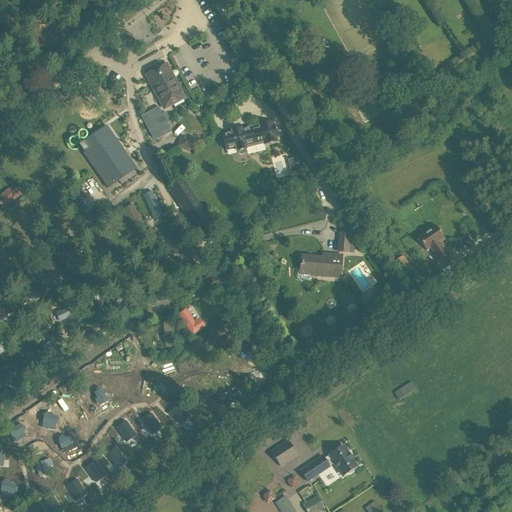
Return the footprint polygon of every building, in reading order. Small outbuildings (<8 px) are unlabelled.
[(46,26),(33,27),(33,32),(35,32),(36,44),(45,43),(44,34),(47,34),(55,34),(55,26),(46,26)] [(164,109),(184,98),(166,65),(146,75),(164,109)] [(272,125),(272,122),(259,126),(260,129),(251,131),(250,128),(241,130),(240,129),(231,131),(231,133),(222,135),(226,151),(235,148),(236,152),(237,151),(237,153),(239,154),(241,155),(243,154),(244,153),(245,151),(245,150),(246,149),(244,144),(262,139),(264,145),(277,141),(276,138),(273,125),(272,125)] [(106,126),(78,146),(108,188),(136,168),(106,126)] [(189,153),(194,141),(181,136),(177,148),(189,153)] [(298,165),(290,167),(291,173),(299,171),(298,165)] [(198,231),(210,222),(183,182),(171,190),(198,231)] [(11,186),(0,196),(0,204),(4,208),(19,195),(11,186)] [(151,192),(143,195),(152,215),(151,215),(154,220),(160,218),(159,217),(163,215),(151,192)] [(132,205),(121,211),(132,231),(143,225),(132,205)] [(373,236),(383,229),(376,220),(367,226),(373,236)] [(340,232),(339,252),(349,252),(353,253),(354,248),(355,238),(350,238),(350,234),(350,233),(348,233),(349,226),(341,225),(341,232),(340,232)] [(444,238),(435,226),(429,230),(427,230),(425,231),(424,233),(417,239),(426,251),(430,248),(439,261),(448,255),(439,242),(444,238)] [(96,228),(85,234),(95,253),(99,251),(100,252),(102,251),(102,250),(106,248),(96,228)] [(73,241),(63,247),(74,267),(85,261),(73,241)] [(168,244),(166,252),(187,258),(189,249),(168,244)] [(311,275),(339,278),(341,256),(328,255),(328,258),(302,256),(300,271),(297,270),(297,276),(298,279),(300,281),(303,283),(306,282),(309,280),(310,277),(311,275)] [(403,280),(414,273),(403,256),(392,263),(403,280)] [(51,257),(41,264),(52,282),(57,280),(59,279),(59,278),(63,276),(51,257)] [(151,267),(148,275),(169,282),(172,274),(151,267)] [(29,273),(18,280),(31,299),(41,292),(29,273)] [(104,279),(90,297),(97,302),(111,285),(104,279)] [(139,281),(131,285),(141,305),(149,301),(139,281)] [(413,298),(422,291),(417,284),(408,290),(413,298)] [(0,294),(0,314),(3,319),(7,316),(8,317),(10,315),(9,315),(13,312),(0,294)] [(114,297),(106,318),(114,321),(122,300),(114,297)] [(61,311),(55,313),(58,318),(60,321),(82,311),(78,303),(61,311)] [(186,309),(177,315),(191,336),(205,327),(199,319),(194,322),(186,309)] [(173,321),(163,322),(165,348),(175,347),(173,321)] [(77,329),(71,329),(71,334),(72,338),(96,338),(96,329),(77,330),(77,329)] [(46,345),(44,348),(61,365),(67,359),(54,345),(50,341),(46,344),(46,345)] [(30,359),(27,361),(42,381),(49,375),(37,360),(38,360),(34,355),(30,358),(30,359)] [(8,370),(0,384),(0,393),(4,396),(13,379),(14,379),(16,374),(12,371),(11,372),(8,370)] [(410,382),(394,393),(399,401),(415,390),(410,382)] [(177,405),(169,414),(181,425),(189,416),(177,405)] [(151,414),(141,421),(151,434),(160,427),(151,414)] [(126,421),(116,428),(125,441),(135,435),(126,421)] [(70,430),(62,435),(65,440),(73,435),(70,430)] [(280,467),(296,456),(287,442),(271,452),(280,467)] [(321,457),(300,471),(307,482),(318,475),(316,472),(326,465),(328,468),(329,468),(328,467),(334,464),(342,476),(347,473),(349,473),(353,471),(353,469),(356,467),(351,460),(351,459),(347,454),(342,447),(329,456),(323,460),(321,457)] [(115,449),(106,456),(116,469),(125,461),(115,449)] [(48,460),(40,463),(40,464),(44,475),(44,476),(46,476),(46,477),(50,476),(50,474),(52,473),(50,467),(52,466),(50,460),(48,461),(48,460)] [(95,462),(85,469),(94,482),(104,475),(95,462)] [(77,480),(66,486),(74,500),(84,494),(77,480)] [(294,511),(285,497),(275,503),(280,511),(294,511)] [(317,497),(303,505),(307,511),(314,511),(323,507),(317,497)] [(61,511),(54,498),(44,504),(47,511),(61,511)] [(374,501),(364,509),(366,511),(378,511),(381,510),(374,501)]
